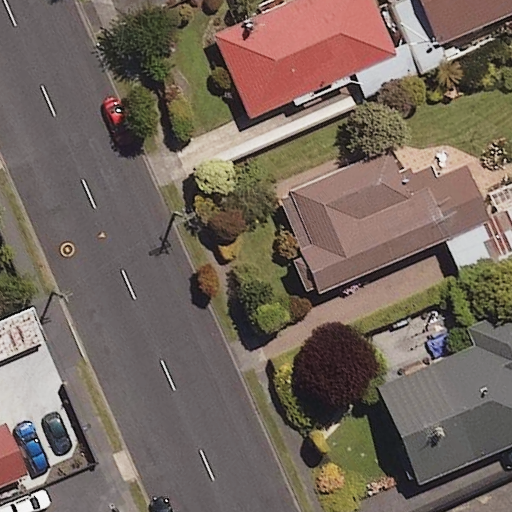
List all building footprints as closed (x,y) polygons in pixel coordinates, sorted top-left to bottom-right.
[(375,0),(300,0),(215,37),(252,120),(400,55),(375,0)] [(511,0),(423,0),(443,46),(511,16),(511,0)] [(393,149),(294,191),(317,246),(304,251),(322,294),(453,239),(432,188),(413,196),(393,149)] [(0,351),(43,333),(28,301),(0,312),(0,351)] [(477,347),(379,388),(421,488),(511,449),(511,312),(470,331),(477,347)] [(0,426),(0,487),(31,474),(8,423),(0,426)]
